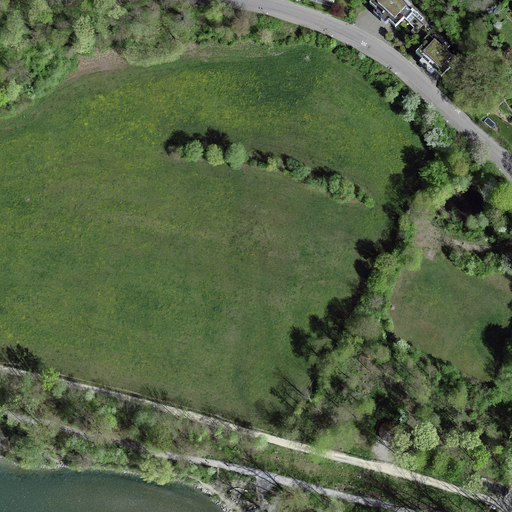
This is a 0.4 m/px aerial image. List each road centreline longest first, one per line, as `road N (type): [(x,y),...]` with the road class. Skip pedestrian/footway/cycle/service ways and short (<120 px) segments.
road 1 (track): [(511,506),(0,372)]
road 2 (residential): [(254,0),(363,36),(511,171)]
